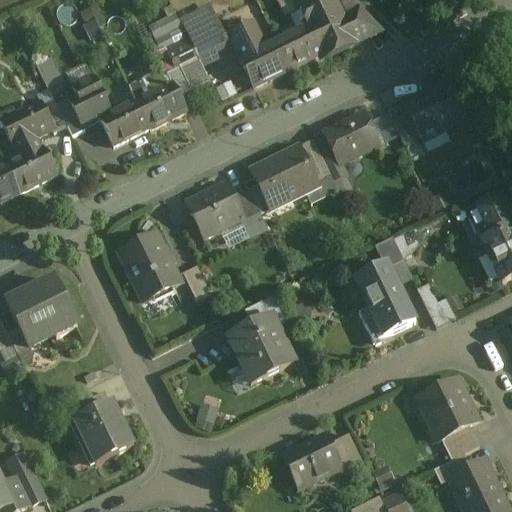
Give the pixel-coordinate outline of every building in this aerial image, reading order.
[(316,0),(290,0),(292,4),(291,4),(292,7),(294,6),(298,14),(299,14),(299,13),(318,3),(316,0)] [(325,0),(318,3),(299,13),(299,14),(308,31),(311,30),(324,56),(325,59),(353,45),(341,20),(331,0),(325,0)] [(359,11),(341,20),(353,45),(379,32),(359,11)] [(216,27),(188,41),(198,63),(227,49),(216,27)] [(257,36),(252,27),(229,39),(241,63),(239,64),(252,92),(254,91),(254,90),(288,73),(275,47),(264,53),(257,36)] [(308,31),(275,47),(288,73),(324,56),(311,30),(308,31)] [(268,31),(257,36),(264,53),(275,47),(268,31)] [(188,41),(152,59),(160,76),(162,80),(198,63),(188,41)] [(198,63),(201,69),(215,62),(212,57),(227,49),(198,63)] [(38,65),(50,92),(64,86),(51,59),(38,65)] [(160,76),(128,92),(136,107),(171,90),(169,86),(166,87),(162,80),(160,76)] [(459,81),(448,86),(462,115),(473,109),(459,81)] [(111,120),(92,82),(71,92),(76,100),(68,104),(82,133),(83,133),(100,124),(100,125),(111,120)] [(448,86),(402,109),(403,109),(420,146),(443,135),(466,124),(462,115),(448,86)] [(171,90),(136,107),(149,133),(184,116),(171,90)] [(82,133),(68,104),(56,110),(65,128),(67,131),(66,131),(71,142),(84,135),(83,133),(82,133)] [(53,105),(41,111),(52,133),(51,134),(53,138),(66,131),(67,131),(65,128),(56,110),(53,105)] [(111,120),(100,125),(113,151),(149,133),(136,107),(111,120)] [(40,108),(23,116),(21,111),(13,115),(11,111),(0,116),(0,133),(0,134),(3,133),(13,153),(14,152),(20,164),(6,171),(19,197),(54,180),(41,154),(39,154),(33,143),(51,134),(52,133),(41,111),(40,108)] [(403,109),(388,117),(405,153),(420,146),(403,109)] [(363,119),(326,138),(334,155),(341,169),(342,169),(378,151),(363,119)] [(290,154),(252,173),(270,210),(316,188),(303,161),(296,165),(290,154)] [(321,162),(317,154),(303,161),(316,188),(330,181),(321,162)] [(341,169),(334,155),(321,162),(330,181),(333,188),(348,180),(342,169),(341,170),(341,169)] [(0,173),(0,207),(19,198),(19,197),(6,171),(0,173)] [(225,186),(184,206),(202,244),(243,224),(242,221),(228,193),(225,186)] [(257,214),(243,186),(228,193),(242,221),(257,214)] [(511,196),(476,214),(490,243),(511,233),(511,232),(511,227),(508,220),(511,218),(511,196)] [(490,243),(481,247),(501,287),(511,281),(511,234),(511,233),(490,243)] [(165,258),(156,239),(118,258),(135,292),(139,290),(148,306),(181,288),(172,271),(174,270),(167,256),(165,258)] [(391,243),(373,252),(382,270),(386,268),(389,272),(402,265),(391,243)] [(382,270),(360,281),(369,299),(363,302),(384,344),(416,328),(389,272),(386,268),(382,270)] [(210,300),(196,271),(183,278),(197,307),(210,300)] [(54,284),(6,308),(17,332),(28,353),(76,329),(54,284)] [(454,321),(445,301),(435,306),(426,287),(416,292),(434,330),(454,321)] [(273,301),(251,312),(258,328),(270,322),(275,331),(285,326),(273,301)] [(258,328),(229,343),(251,388),(293,367),(275,331),(270,322),(258,328)] [(6,337),(0,325),(0,355),(12,349),(6,337)] [(17,332),(6,337),(12,349),(16,359),(28,353),(17,332)] [(15,360),(5,366),(10,376),(20,371),(15,360)] [(457,385),(421,403),(441,444),(462,434),(477,426),(457,385)] [(103,396),(76,410),(82,422),(109,409),(103,396)] [(82,422),(73,427),(95,470),(133,451),(111,408),(109,409),(82,422)] [(462,434),(441,444),(452,466),(465,459),(479,452),(471,438),(465,441),(462,434)] [(348,440),(328,450),(340,474),(339,475),(341,480),(362,469),(348,440)] [(324,442),(283,463),(300,495),(339,475),(340,474),(328,450),(324,442)] [(452,466),(435,474),(442,489),(450,485),(449,483),(472,473),(465,459),(452,466)] [(23,461),(5,469),(14,486),(15,488),(32,480),(23,461)] [(472,473),(449,483),(450,485),(462,511),(506,511),(485,466),(472,473)] [(377,490),(392,483),(385,467),(370,474),(377,490)] [(44,504),(32,480),(15,488),(26,511),(27,511),(29,511),(44,504)] [(0,486),(0,511),(8,511),(12,510),(2,492),(0,486)] [(26,511),(15,488),(14,486),(2,492),(12,510),(8,511),(26,511)] [(383,511),(378,502),(357,511),(383,511)]
